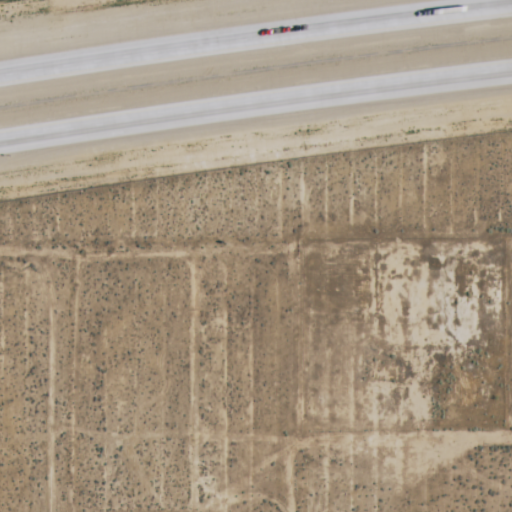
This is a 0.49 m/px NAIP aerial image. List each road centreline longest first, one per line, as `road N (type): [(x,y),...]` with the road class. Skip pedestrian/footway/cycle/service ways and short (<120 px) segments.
road 1 (motorway): [(0,141),(511,69)]
road 2 (motorway): [(511,5),(0,73)]
